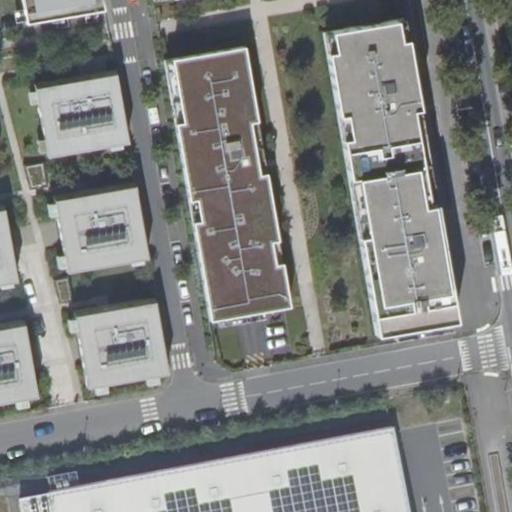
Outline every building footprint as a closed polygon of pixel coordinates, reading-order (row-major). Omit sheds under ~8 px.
[(103,10),(101,0),(19,0),(21,12),(23,20),(23,24),(49,19),(64,17),(83,13),(94,12),(103,10)] [(23,20),(21,12),(12,13),(13,22),(23,20)] [(95,22),(94,12),(83,13),(84,23),(95,22)] [(324,30),(351,187),(429,174),(402,15),(324,30)] [(66,27),(64,17),(49,19),(49,23),(54,23),(55,29),(66,27)] [(242,45),(169,59),(163,61),(173,118),(190,213),(269,200),(242,45)] [(113,69),(34,83),(35,91),(37,102),(43,138),(45,150),(46,156),(126,142),(113,69)] [(37,102),(35,91),(28,92),(30,103),(37,102)] [(43,138),(36,139),(38,151),(45,150),(43,138)] [(43,161),(23,165),(29,190),(47,186),(43,161)] [(454,318),(429,174),(351,187),(376,334),(392,331),(447,319),(454,318)] [(147,257),(133,181),(53,195),(55,205),(57,217),(63,253),(65,265),(66,271),(147,257)] [(269,200),(190,213),(208,320),(215,319),(262,311),(288,307),(269,200)] [(0,282),(9,281),(15,280),(2,204),(0,204),(0,282)] [(57,217),(55,205),(48,207),(50,218),(57,217)] [(63,253),(56,254),(58,266),(65,265),(63,253)] [(68,275),(53,280),(59,305),(71,300),(68,275)] [(154,297),(73,311),(74,318),(76,330),(86,387),(93,385),(105,383),(144,376),(156,374),(167,372),(154,297)] [(262,311),(215,319),(217,326),(263,319),(262,311)] [(447,319),(392,331),(394,338),(449,326),(447,319)] [(22,320),(0,323),(0,402),(13,400),(24,398),(35,396),(22,320)] [(156,374),(144,376),(145,383),(157,381),(156,374)] [(105,383),(93,385),(94,392),(106,390),(105,383)] [(24,398),(13,400),(14,407),(26,405),(24,398)] [(409,511),(394,429),(46,496),(49,511),(409,511)] [(49,511),(46,496),(18,501),(19,511),(49,511)]
